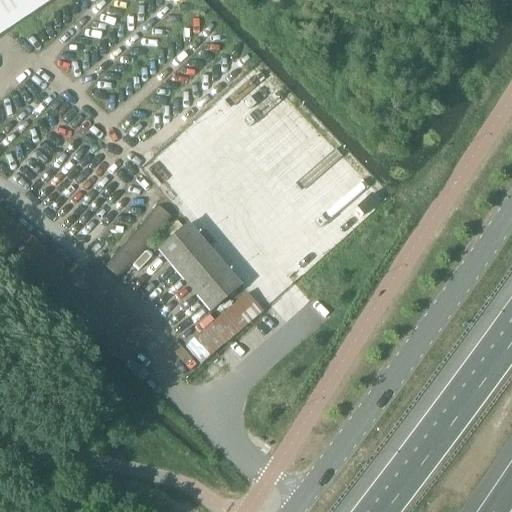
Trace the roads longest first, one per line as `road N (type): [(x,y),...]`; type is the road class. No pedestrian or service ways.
road 1 (tertiary): [(293,511),(511,214)]
road 2 (motorway): [(511,337),(381,511)]
